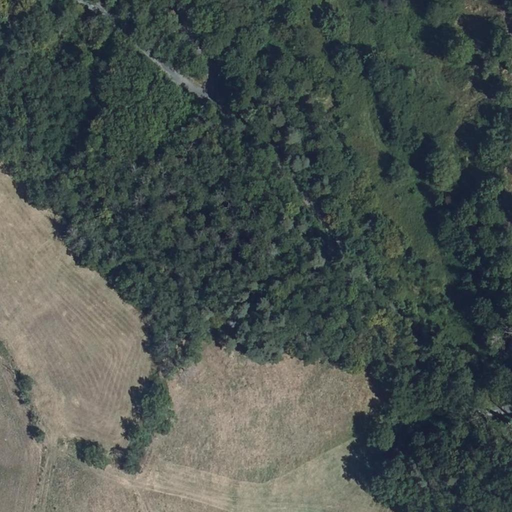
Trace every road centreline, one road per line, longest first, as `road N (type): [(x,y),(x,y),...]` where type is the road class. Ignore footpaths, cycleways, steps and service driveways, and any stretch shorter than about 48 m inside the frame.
road 1 (unclassified): [(214,95),(304,184),(464,398),(511,405)]
road 2 (tertiary): [(77,0),(185,87),(214,95)]
